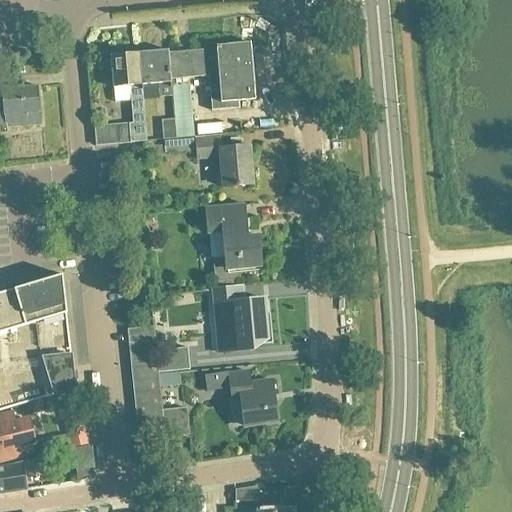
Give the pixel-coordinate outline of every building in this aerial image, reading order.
[(168,52),(170,79),(208,76),(211,111),(239,108),(239,101),(255,100),(250,43),(216,46),(216,47),(168,52)] [(170,79),(168,52),(168,50),(139,53),(142,85),(158,84),(159,97),(172,96),(170,79)] [(142,85),(139,53),(110,55),(113,88),(130,87),(133,121),(116,123),(118,143),(146,140),(142,85)] [(0,133),(6,133),(6,128),(40,125),(36,86),(1,89),(4,114),(0,114),(0,133)] [(176,138),(174,119),(161,120),(163,139),(176,138)] [(163,141),(163,145),(151,146),(151,154),(164,153),(196,150),(196,159),(219,157),(222,187),(253,185),(250,145),(220,148),(219,136),(163,141)] [(237,269),(259,267),(257,236),(245,237),(243,205),(205,208),(207,232),(209,258),(211,258),(213,282),(238,280),(237,269)] [(0,410),(73,388),(65,313),(66,313),(62,274),(0,292),(0,410)] [(240,287),(214,289),(220,353),(250,350),(249,340),(265,338),(262,298),(241,300),(240,287)] [(153,341),(151,327),(126,329),(127,343),(153,341)] [(154,354),(153,341),(127,343),(128,356),(154,354)] [(154,354),(128,356),(130,369),(155,366),(154,354)] [(155,366),(130,369),(131,382),(157,379),(155,366)] [(230,371),(205,375),(207,391),(229,388),(231,401),(239,399),(243,426),(275,421),(271,394),(272,394),(270,379),(249,383),(247,371),(230,374),(230,371)] [(157,379),(131,382),(132,395),(158,392),(157,379)] [(159,405),(158,392),(132,395),(134,407),(159,405)] [(60,397),(67,426),(83,423),(76,393),(60,397)] [(159,405),(134,407),(135,420),(161,418),(160,411),(159,405)] [(186,409),(173,410),(175,435),(188,434),(186,409)] [(173,410),(160,411),(161,418),(163,436),(175,435),(173,410)] [(0,463),(25,457),(22,445),(34,441),(29,420),(16,424),(13,411),(12,411),(0,413),(0,463)] [(161,418),(135,420),(137,439),(163,436),(161,418)] [(5,468),(0,468),(0,493),(26,489),(26,488),(24,472),(32,469),(29,460),(5,467),(5,468)]
